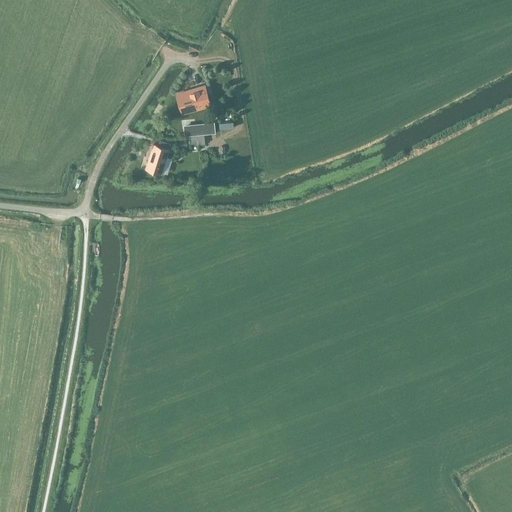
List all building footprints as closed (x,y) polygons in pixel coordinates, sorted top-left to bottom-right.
[(175,93),(182,115),(212,106),(205,84),(175,93)] [(215,132),(214,124),(187,125),(187,135),(215,132)] [(191,136),(192,145),(205,144),(204,135),(191,136)] [(145,168),(153,171),(161,173),(170,144),(160,141),(159,146),(153,144),(145,168)] [(218,177),(218,167),(207,167),(207,177),(218,177)]
